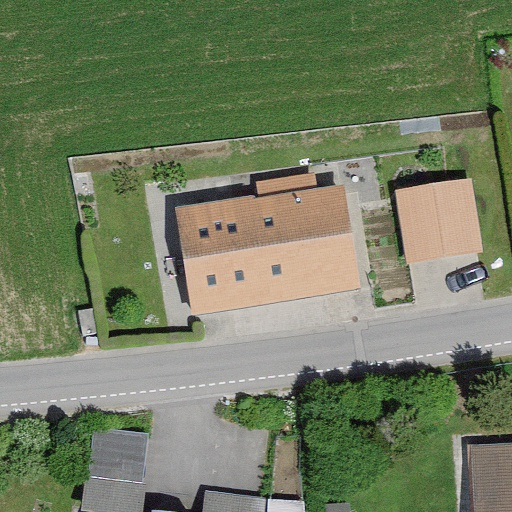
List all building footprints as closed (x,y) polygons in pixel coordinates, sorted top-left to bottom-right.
[(474,260),(461,183),(387,196),(400,273),(474,260)] [(246,204),(168,216),(183,320),(348,296),(333,192),(308,196),(306,184),(244,193),(246,204)] [(139,442),(85,436),(79,484),(134,490),(139,442)] [(511,511),(511,449),(462,453),(465,511),(511,511)] [(136,511),(139,496),(75,488),(71,511),(256,511),(257,503),(195,496),(193,511),(136,511)]
